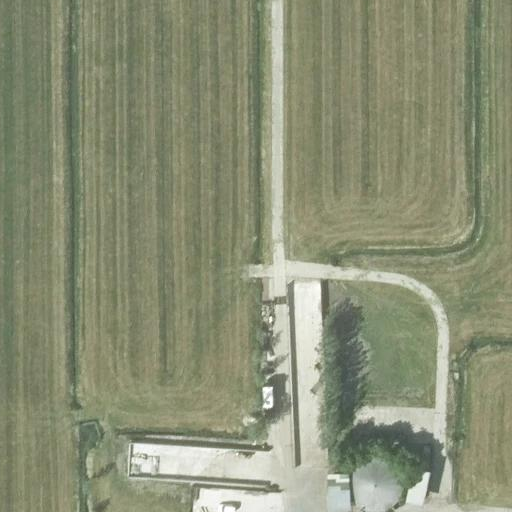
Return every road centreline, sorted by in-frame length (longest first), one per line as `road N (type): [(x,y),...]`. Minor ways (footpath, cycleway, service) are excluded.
road 1 (track): [(275,441),(274,0)]
road 2 (track): [(247,272),(408,284),(436,309),(439,511)]
